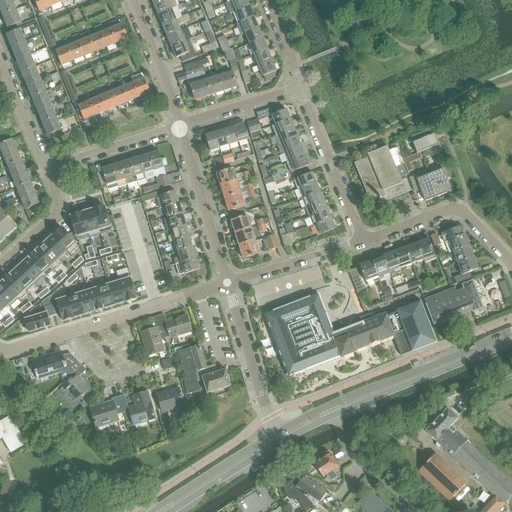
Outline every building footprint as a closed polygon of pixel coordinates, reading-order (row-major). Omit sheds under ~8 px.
[(2,0),(0,1),(0,9),(2,15),(16,9),(12,0),(2,0)] [(34,0),(39,12),(50,7),(47,0),(34,0)] [(163,0),(153,4),(158,15),(171,9),(171,10),(177,7),(175,2),(178,0),(163,0)] [(232,13),(236,12),(249,6),(246,0),(233,0),(228,2),(221,5),(223,10),(229,7),(231,14),(232,13)] [(204,3),(207,11),(213,9),(209,1),(204,3)] [(236,12),(240,22),(254,17),(249,6),(236,12)] [(21,22),(16,9),(2,15),(8,28),(21,22)] [(171,9),(158,15),(162,26),(176,20),(171,10),(171,9)] [(213,9),(207,11),(210,19),(216,17),(213,9)] [(176,20),(162,26),(167,36),(180,31),(178,26),(190,21),(187,15),(176,20)] [(53,53),(56,52),(59,50),(57,45),(55,46),(43,17),(40,18),(38,19),(51,48),(53,53)] [(240,35),(245,33),(258,28),(254,17),(240,22),(236,24),(240,35)] [(122,24),(111,29),(117,43),(128,38),(122,24)] [(197,24),(187,28),(189,33),(199,29),(197,24)] [(101,27),(98,28),(106,48),(117,43),(111,29),(103,32),(101,27)] [(96,35),(89,38),(95,52),(106,48),(98,28),(94,30),(96,35)] [(245,33),(249,44),(263,39),(258,28),(245,33)] [(20,30),(7,35),(12,48),(26,42),(20,30)] [(180,31),(167,36),(171,47),(185,42),(180,31)] [(80,36),(75,38),(84,57),(95,52),(89,38),(82,41),(80,36)] [(75,44),(67,47),(73,62),(84,57),(75,38),(73,39),(75,44)] [(267,50),(263,39),(249,44),(246,46),(248,51),(252,50),(254,55),(267,50)] [(190,40),(171,47),(176,58),(180,57),(182,62),(183,63),(188,60),(197,57),(190,40)] [(232,50),(228,40),(220,43),(224,52),(226,51),(232,50)] [(26,42),(12,48),(17,60),(30,54),(26,42)] [(204,54),(217,49),(215,43),(201,48),(204,54)] [(59,50),(56,52),(61,66),(73,62),(67,47),(59,50)] [(226,51),(229,61),(235,60),(232,49),(232,50),(226,51)] [(254,55),(258,66),(272,60),(267,50),(254,55)] [(30,54),(17,60),(22,72),(36,67),(30,54)] [(246,71),(242,60),(238,62),(241,73),(246,71)] [(272,60),(258,66),(252,68),(254,73),(260,71),(263,77),(276,71),(272,60)] [(202,66),(201,61),(184,66),(186,73),(187,73),(196,70),(203,68),(202,66)] [(36,67),(22,72),(27,85),(41,79),(36,68),(36,67)] [(196,70),(187,73),(188,80),(198,77),(196,70)] [(73,102),(76,101),(78,101),(66,71),(61,73),(73,102)] [(251,82),(246,71),(241,73),(245,84),(251,82)] [(237,87),(233,73),(219,77),(223,92),(237,87)] [(131,78),(133,83),(139,98),(143,96),(145,99),(152,96),(144,79),(142,74),(131,78)] [(219,77),(207,81),(211,96),(223,92),(219,77)] [(41,79),(27,85),(32,97),(46,92),(41,79)] [(194,101),(211,96),(207,81),(190,86),(194,101)] [(119,89),(111,93),(117,107),(129,102),(123,88),(121,83),(117,85),(119,89)] [(133,83),(123,88),(129,102),(139,98),(133,83)] [(46,92),(32,97),(37,110),(51,104),(46,92)] [(97,98),(89,102),(95,116),(106,111),(100,97),(99,93),(95,94),(97,98)] [(111,93),(100,97),(106,111),(117,107),(111,93)] [(80,100),(78,101),(76,101),(84,120),(95,116),(89,102),(82,105),(80,100)] [(51,104),(37,110),(42,122),(56,117),(51,104)] [(272,116),(275,125),(276,125),(290,119),(286,110),(284,111),(283,108),(275,111),(273,107),(256,113),(258,120),(272,116)] [(56,117),(42,122),(47,135),(61,130),(61,129),(64,128),(61,122),(58,123),(56,117)] [(272,127),(276,136),(294,129),(290,119),(276,125),(275,125),(272,127)] [(258,120),(252,122),(255,132),(260,130),(260,131),(261,131),(258,120)] [(243,122),(233,125),(238,143),(248,140),(243,122)] [(250,134),(251,134),(250,133),(255,132),(252,122),(247,123),(250,134)] [(233,125),(224,128),(229,145),(238,143),(233,125)] [(224,128),(214,130),(219,148),(229,145),(224,128)] [(298,138),(294,129),(276,136),(279,145),(298,138)] [(431,129),(411,137),(414,143),(413,143),(417,154),(439,145),(436,139),(435,139),(431,129)] [(209,151),(219,148),(214,130),(204,133),(209,151)] [(262,136),(260,131),(260,130),(255,132),(250,133),(251,134),(252,139),(262,136)] [(301,147),(298,138),(279,145),(278,147),(281,154),(283,154),(283,155),(301,147)] [(0,145),(0,148),(3,156),(17,151),(12,140),(0,145)] [(283,155),(287,164),(291,162),(305,156),(301,147),(283,155)] [(386,201),(411,191),(405,176),(408,175),(403,164),(395,167),(389,151),(387,147),(368,155),(369,158),(354,164),(370,203),(379,199),(380,200),(381,199),(385,197),(386,201)] [(397,148),(389,151),(395,167),(403,164),(404,164),(397,148)] [(3,156),(8,167),(21,161),(17,151),(3,156)] [(159,152),(149,155),(154,171),(164,168),(163,167),(167,165),(165,160),(161,160),(159,152)] [(232,154),(222,157),(222,158),(223,160),(224,164),(231,163),(235,162),(234,161),(232,154)] [(156,177),(154,171),(149,155),(140,158),(146,180),(156,177)] [(309,166),(305,156),(291,162),(287,164),(291,173),(309,166)] [(408,173),(413,171),(408,157),(403,159),(408,173)] [(140,158),(130,161),(137,182),(146,180),(140,158)] [(222,158),(213,160),(215,167),(224,165),(224,164),(223,160),(222,158)] [(8,167),(12,177),(25,172),(21,161),(8,167)] [(130,161),(121,164),(127,185),(137,182),(130,161)] [(117,188),(127,185),(121,164),(111,167),(118,187),(117,188)] [(442,170),(429,175),(438,197),(447,193),(451,192),(446,179),(452,177),(447,164),(441,166),(442,170)] [(108,190),(117,188),(118,187),(111,167),(101,170),(102,172),(97,174),(101,187),(106,185),(108,190)] [(234,168),(217,174),(221,186),(238,181),(236,175),(234,168)] [(249,171),(242,174),(243,180),(244,179),(250,177),(249,171)] [(12,177),(17,188),(30,182),(25,172),(12,177)] [(294,180),(298,190),(302,188),(316,183),(312,173),(294,180)] [(429,200),(438,197),(429,175),(417,179),(416,176),(409,178),(414,192),(420,189),(425,202),(429,200)] [(159,189),(171,186),(168,176),(157,179),(159,189)] [(238,181),(221,186),(225,199),(242,194),(240,188),(238,181)] [(17,188),(21,199),(34,193),(30,182),(17,188)] [(298,190),(302,199),(320,192),(316,183),(302,188),(298,190)] [(155,193),(141,197),(141,198),(143,203),(156,199),(162,197),(162,196),(160,191),(155,193)] [(160,209),(164,208),(179,203),(175,192),(162,196),(162,197),(156,199),(160,209)] [(302,199),(306,208),(324,201),(320,192),(302,199)] [(39,204),(34,193),(21,199),(26,210),(39,204)] [(242,194),(225,199),(229,212),(230,211),(231,216),(246,211),(245,207),(243,199),(242,194)] [(121,197),(114,199),(116,205),(123,203),(122,200),(121,197)] [(306,208),(309,218),(327,210),(324,201),(306,208)] [(164,208),(168,219),(182,214),(179,203),(164,208)] [(104,206),(93,210),(100,234),(106,233),(112,231),(110,226),(107,216),(104,206)] [(0,242),(17,227),(1,210),(0,211),(0,242)] [(93,210),(82,213),(89,235),(88,235),(89,238),(100,234),(93,210)] [(309,218),(313,227),(331,219),(327,210),(309,218)] [(82,213),(71,217),(77,236),(77,239),(88,235),(89,235),(82,213)] [(168,219),(171,230),(185,225),(182,214),(168,219)] [(281,215),(280,216),(275,217),(278,227),(284,225),(281,215)] [(231,221),(235,234),(251,229),(248,216),(231,221)] [(335,229),(331,219),(313,227),(317,236),(335,229)] [(169,243),(174,241),(189,236),(185,225),(171,230),(173,236),(168,237),(169,243)] [(62,228),(53,236),(67,251),(67,252),(70,255),(79,247),(76,243),(62,228)] [(449,241),(453,253),(470,247),(465,235),(461,236),(458,228),(441,234),(445,243),(449,241)] [(235,234),(239,246),(255,241),(251,229),(235,234)] [(293,233),(286,235),(281,236),(284,246),(295,243),(293,233)] [(435,247),(441,245),(437,234),(431,236),(435,247)] [(53,236),(45,244),(59,259),(67,252),(67,251),(53,236)] [(174,241),(178,252),(192,247),(189,236),(174,241)] [(270,250),(278,248),(274,236),(267,238),(270,250)] [(417,243),(423,259),(425,264),(436,260),(428,239),(417,243)] [(259,254),(255,241),(239,246),(243,259),(259,254)] [(412,264),(423,259),(417,243),(406,248),(412,264)] [(45,244),(36,251),(50,267),(51,266),(59,259),(45,244)] [(174,260),(175,265),(195,259),(192,247),(178,252),(179,258),(174,260)] [(453,253),(458,264),(474,258),(470,247),(453,253)] [(406,248),(394,252),(400,268),(412,264),(406,248)] [(36,251),(28,259),(43,276),(45,278),(47,276),(54,270),(51,266),(50,267),(36,251)] [(394,252),(383,256),(389,272),(400,268),(394,252)] [(383,274),(389,272),(383,256),(372,261),(379,280),(385,278),(383,274)] [(478,269),(474,258),(458,264),(462,275),(454,278),(456,284),(472,278),(469,272),(478,269)] [(28,259),(19,267),(35,284),(43,276),(28,259)] [(199,270),(195,259),(175,265),(179,276),(192,272),(194,278),(202,276),(200,269),(199,270)] [(375,282),(379,280),(372,261),(359,266),(365,281),(374,278),(375,282)] [(19,267),(11,274),(27,291),(35,284),(19,267)] [(350,272),(358,294),(365,291),(357,269),(350,272)] [(11,274),(3,282),(18,299),(20,301),(29,293),(27,291),(11,274)] [(118,277),(108,281),(115,305),(125,302),(119,282),(120,282),(118,277)] [(120,282),(119,282),(125,302),(136,299),(134,290),(130,279),(120,282)] [(418,280),(412,283),(407,284),(410,290),(420,286),(418,280)] [(108,281),(97,284),(105,308),(115,305),(108,281)] [(472,281),(462,285),(473,312),(483,308),(472,281)] [(3,282),(0,284),(0,296),(8,305),(10,307),(18,299),(3,282)] [(97,284),(86,287),(87,289),(88,289),(95,311),(105,308),(97,284)] [(396,289),(398,295),(404,292),(402,287),(396,289)] [(389,288),(383,290),(385,296),(387,295),(391,293),(389,288)] [(455,288),(424,300),(434,325),(472,310),(464,289),(457,292),(455,288)] [(87,289),(77,293),(78,295),(84,314),(95,311),(88,289),(87,289)] [(387,295),(385,296),(387,301),(394,299),(391,293),(387,295)] [(57,301),(51,303),(51,305),(54,315),(61,313),(63,321),(74,318),(68,298),(67,295),(56,299),(57,301)] [(68,298),(74,318),(84,314),(78,295),(68,298)] [(0,296),(0,312),(8,305),(0,296)] [(318,296),(266,316),(289,376),(340,356),(341,358),(355,352),(354,351),(358,349),(387,338),(393,336),(395,341),(401,355),(435,341),(420,301),(414,304),(373,320),(371,314),(360,318),(363,324),(333,335),(318,296)] [(366,298),(361,300),(365,310),(370,308),(366,298)] [(26,322),(25,323),(27,330),(29,330),(29,332),(38,330),(45,328),(50,326),(48,317),(54,315),(51,305),(45,308),(46,311),(36,314),(35,314),(36,317),(26,320),(26,322)] [(166,327),(162,328),(165,339),(170,337),(170,339),(192,332),(187,316),(165,323),(166,327)] [(160,340),(165,339),(162,328),(157,329),(156,329),(142,333),(146,346),(145,347),(148,357),(164,352),(160,340)] [(206,394),(231,387),(226,370),(217,373),(215,365),(207,368),(200,345),(190,348),(191,348),(183,351),(177,352),(186,382),(183,383),(187,396),(199,392),(196,382),(202,380),(206,394)] [(33,363),(28,365),(30,372),(35,370),(38,380),(68,370),(72,374),(72,375),(82,366),(70,354),(62,356),(61,353),(32,361),(33,363)] [(164,371),(176,367),(174,358),(161,362),(164,371)] [(22,359),(16,361),(18,367),(24,365),(22,359)] [(73,379),(61,390),(66,397),(69,394),(77,403),(90,391),(79,378),(86,370),(82,366),(72,375),(72,374),(70,377),(73,379)] [(162,413),(184,406),(179,389),(157,395),(162,413)] [(284,389),(277,392),(280,401),(288,398),(284,389)] [(124,396),(119,398),(123,414),(129,412),(133,425),(146,421),(147,422),(155,419),(147,393),(133,397),(136,407),(128,409),(124,396)] [(117,416),(123,414),(119,398),(112,400),(113,405),(106,407),(105,404),(90,409),(96,429),(119,422),(117,416)] [(69,409),(63,416),(68,421),(74,415),(69,409)] [(442,447),(482,484),(494,496),(479,511),(497,511),(511,496),(511,484),(488,461),(478,452),(451,426),(458,418),(448,409),(426,432),(436,441),(436,444),(440,447),(442,447)] [(11,453),(26,444),(10,417),(0,422),(0,440),(2,439),(11,453)] [(79,418),(75,422),(79,426),(84,422),(79,418)] [(333,471),(339,467),(331,454),(326,453),(323,455),(323,458),(314,464),(323,478),(326,475),(331,482),(338,478),(333,471)] [(464,486),(465,485),(434,455),(418,472),(450,501),(453,497),(464,486)] [(290,483),(288,484),(286,487),(285,490),(286,494),(288,497),(290,498),(294,499),(297,498),(300,502),(299,504),(305,511),(307,511),(319,503),(321,504),(327,495),(303,477),(298,484),(296,483),(293,482),(290,483)] [(13,486),(6,482),(0,491),(7,495),(13,486)] [(464,486),(453,497),(458,502),(470,491),(464,486)] [(367,511),(391,511),(370,492),(364,499),(363,498),(358,504),(362,508),(363,508),(367,511)]
